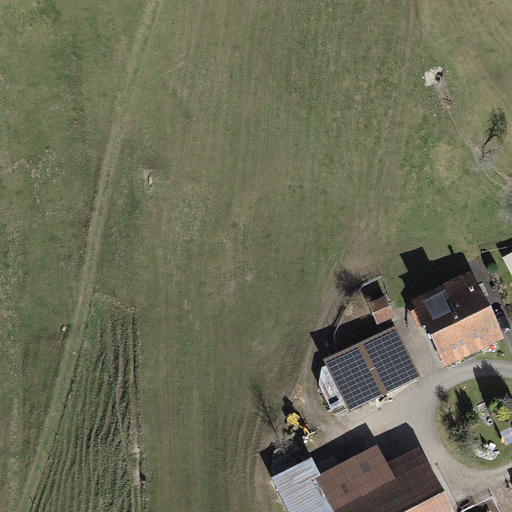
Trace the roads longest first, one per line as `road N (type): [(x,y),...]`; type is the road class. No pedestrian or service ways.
road 1 (track): [(511,371),(476,369),(446,381),(420,410),(424,443),(450,475),(468,480),(511,468)]
road 2 (track): [(343,289),(307,366),(306,399),(338,431)]
